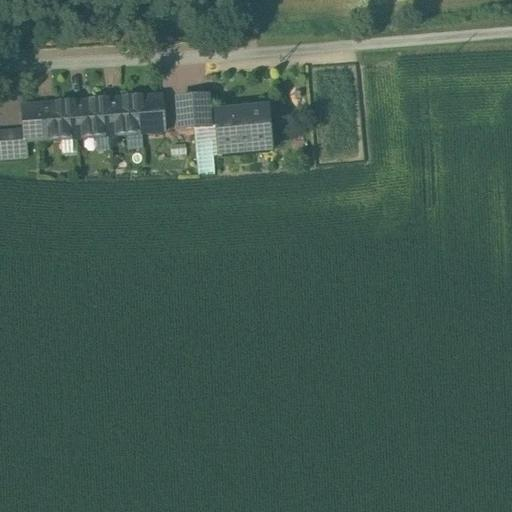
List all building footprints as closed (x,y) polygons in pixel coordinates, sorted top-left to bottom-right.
[(25,131),(26,143),(164,132),(162,98),(23,108),(25,131)] [(208,98),(178,101),(180,132),(195,130),(210,129),(208,98)] [(249,116),(217,119),(217,115),(215,115),(216,129),(219,156),(272,152),(268,110),(249,112),(249,116)] [(219,156),(216,129),(210,129),(195,130),(199,176),(214,174),(213,157),(219,156)] [(25,131),(0,133),(0,159),(27,158),(26,143),(25,131)]
